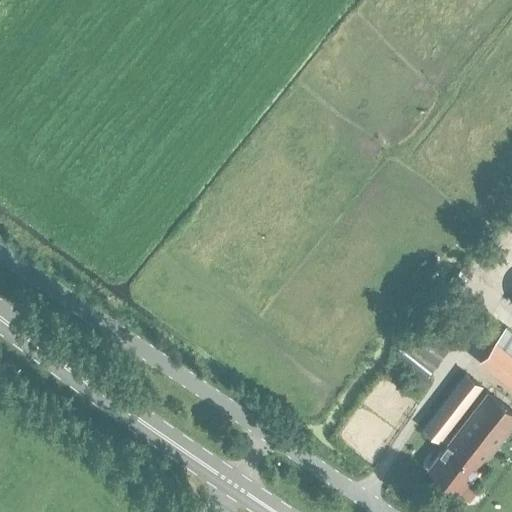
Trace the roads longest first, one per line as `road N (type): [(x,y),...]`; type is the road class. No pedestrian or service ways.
road 1 (residential): [(268,436),(0,251)]
road 2 (secondary): [(233,485),(0,318)]
road 3 (residential): [(386,511),(268,436)]
